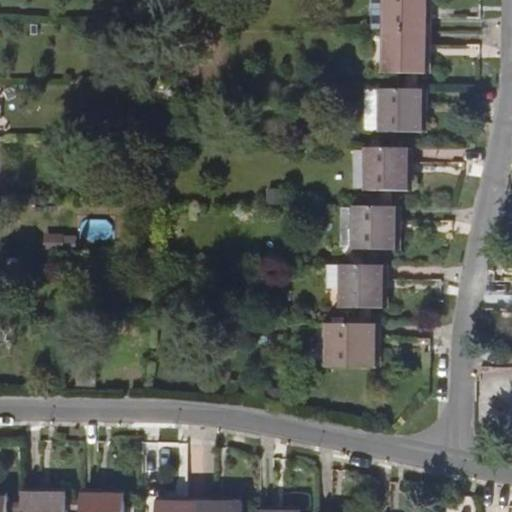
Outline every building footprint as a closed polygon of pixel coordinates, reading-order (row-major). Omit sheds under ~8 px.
[(390,29),(390,31),(429,31),(428,0),(375,0),(376,28),(390,29)] [(428,72),(429,31),(390,31),(390,72),(428,72)] [(387,132),(424,132),(425,90),(368,90),(368,130),(387,131),(387,132)] [(372,191),(411,191),(411,150),(357,149),(357,189),(372,189),(372,191)] [(361,249),(399,250),(399,208),(348,208),(348,241),(361,242),(361,249)] [(349,308),(387,309),(387,266),(332,266),(332,288),(349,288),(349,308)] [(332,365),(379,365),(379,325),(332,325),(332,365)] [(78,385),(95,385),(95,370),(78,370),(78,385)] [(23,511),(66,511),(66,493),(23,493),(23,511)] [(81,511),(125,511),(125,493),(82,493),(81,511)] [(8,511),(9,495),(0,495),(0,511),(8,511)] [(158,511),(200,511),(200,501),(159,501),(158,511)] [(242,511),(243,501),(200,501),(200,511),(242,511)]
